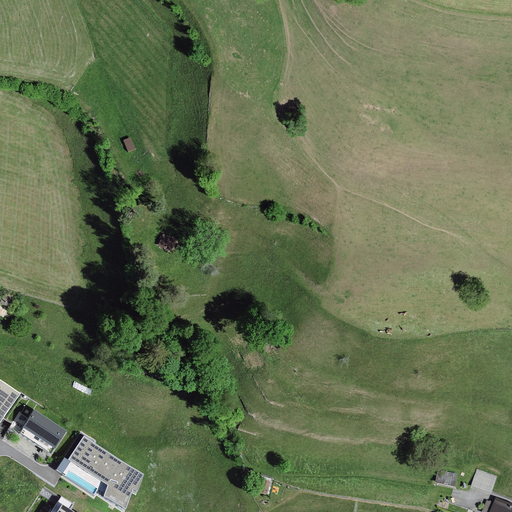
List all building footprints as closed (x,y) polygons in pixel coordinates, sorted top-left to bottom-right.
[(0,429),(1,430),(21,394),(0,382),(0,429)] [(67,432),(34,410),(20,434),(51,455),(67,432)] [(144,475),(80,433),(55,471),(94,500),(97,495),(121,511),(124,511),(133,490),(138,493),(144,475)] [(457,474),(437,470),(435,485),(455,488),(457,474)] [(497,477),(477,470),(471,487),(492,494),(497,477)] [(74,505),(61,496),(51,511),(74,511),(71,510),(74,505)] [(511,511),(511,504),(496,498),(494,503),(486,500),(481,511),(511,511)]
